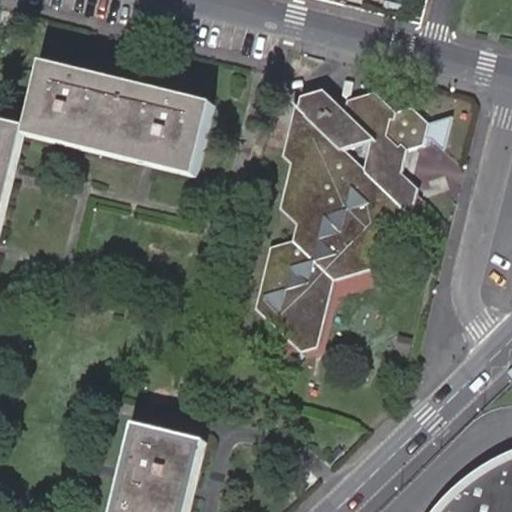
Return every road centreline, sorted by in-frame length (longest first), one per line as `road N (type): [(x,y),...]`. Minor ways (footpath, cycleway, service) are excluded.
road 1 (residential): [(511,76),(212,1)]
road 2 (residential): [(511,97),(468,281),(469,307),(501,348)]
road 3 (residential): [(334,511),(501,348)]
